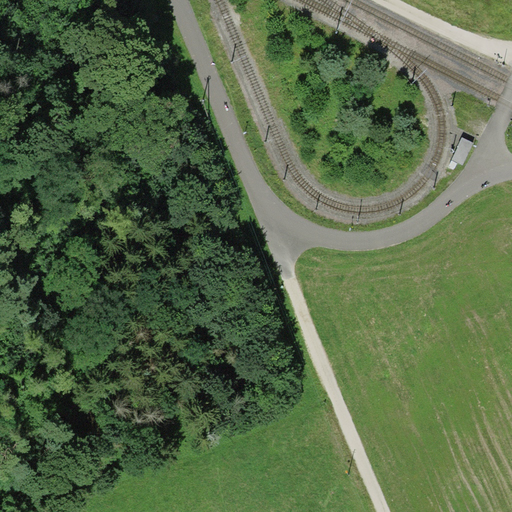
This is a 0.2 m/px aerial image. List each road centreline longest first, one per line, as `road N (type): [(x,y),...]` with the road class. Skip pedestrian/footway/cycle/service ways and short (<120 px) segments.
road 1 (track): [(295,230),(286,270),(383,511)]
road 2 (track): [(392,0),(511,59)]
